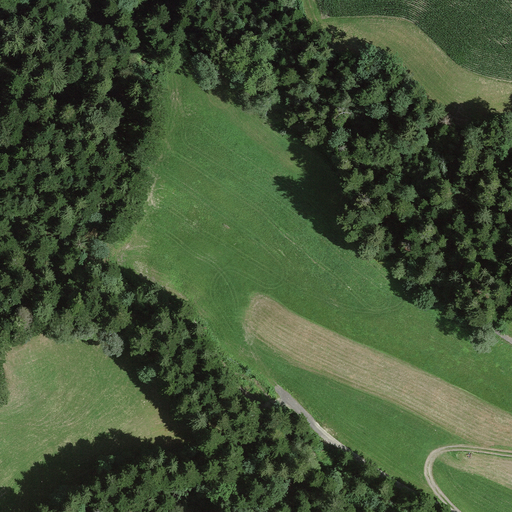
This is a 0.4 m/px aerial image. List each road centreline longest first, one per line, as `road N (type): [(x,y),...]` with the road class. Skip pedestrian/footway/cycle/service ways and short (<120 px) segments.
road 1 (track): [(55,511),(102,478),(158,454),(243,442),(286,403),(342,449),(444,511)]
road 2 (track): [(256,0),(249,50),(267,103),(331,160),(387,243),(511,340)]
road 3 (track): [(511,453),(461,447),(434,454),(429,479),(455,511)]
